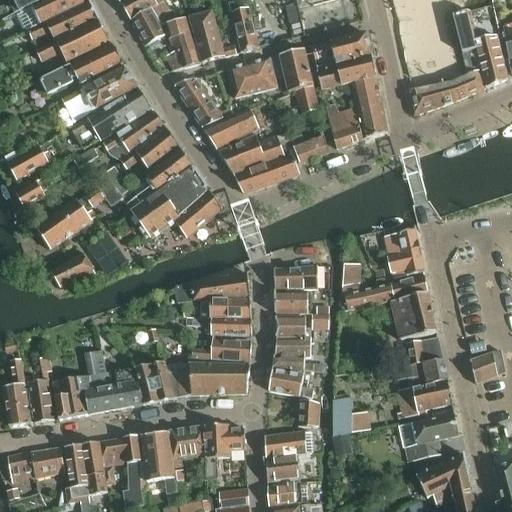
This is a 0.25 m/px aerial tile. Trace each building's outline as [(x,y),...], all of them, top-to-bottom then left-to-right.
[(13,0),(20,14),(46,2),(49,0),(13,0)] [(20,14),(17,16),(22,26),(26,34),(29,33),(91,4),(88,0),(49,0),(46,2),(20,14)] [(126,0),(120,3),(127,15),(132,23),(153,11),(161,27),(165,26),(177,22),(164,3),(162,0),(126,0)] [(247,0),(230,4),(233,14),(232,14),(242,56),(260,51),(259,50),(249,9),(247,0)] [(91,4),(29,33),(33,43),(51,35),(55,42),(56,44),(100,22),(91,4)] [(298,9),(287,12),(290,26),(302,24),(298,9)] [(132,23),(146,49),(148,48),(166,37),(161,27),(153,11),(132,23)] [(213,13),(186,20),(199,67),(201,66),(226,60),(223,51),(213,13)] [(470,13),(454,17),(463,55),(474,52),(480,72),(485,91),(508,82),(497,38),(478,43),(470,13)] [(177,22),(165,26),(170,44),(176,54),(185,71),(199,67),(186,20),(177,23),(177,22)] [(55,42),(35,52),(37,55),(42,65),(62,55),(67,65),(110,43),(100,22),(56,44),(55,42)] [(511,24),(503,28),(505,38),(504,39),(511,70),(511,24)] [(331,45),(312,50),(318,75),(373,60),(368,36),(367,35),(331,45)] [(71,67),(40,82),(48,97),(74,85),(73,81),(76,78),(81,88),(126,68),(125,67),(112,47),(71,68),(71,67)] [(235,47),(223,51),(226,60),(238,56),(235,47)] [(305,52),(279,58),(284,77),(288,95),(295,93),(313,89),(314,89),(305,52)] [(474,52),(463,55),(469,77),(480,72),(474,52)] [(176,54),(166,59),(174,74),(183,71),(185,71),(176,54)] [(248,67),(228,72),(236,101),(256,96),(279,90),(276,80),(284,77),(279,58),(271,61),(248,67)] [(373,60),(318,75),(323,92),(342,87),(342,88),(351,86),(377,80),(373,59),(373,60)] [(85,90),(62,101),(67,112),(74,108),(84,108),(93,114),(96,112),(97,113),(109,106),(110,107),(139,91),(127,70),(85,91),(85,90)] [(411,93),(410,93),(415,118),(418,118),(418,117),(459,102),(485,91),(480,72),(469,77),(467,78),(449,85),(411,93)] [(377,80),(351,86),(357,113),(356,113),(363,142),(388,135),(386,126),(377,80)] [(175,87),(174,89),(203,131),(234,117),(232,110),(231,110),(221,115),(215,107),(205,91),(199,81),(198,81),(175,87)] [(313,89),(295,93),(301,118),(319,112),(313,89)] [(88,121),(71,130),(76,140),(83,152),(100,142),(101,144),(152,111),(139,91),(110,107),(88,120),(88,121)] [(237,106),(231,108),(232,110),(234,117),(240,115),(237,106)] [(336,106),(326,110),(328,117),(337,152),(363,142),(356,113),(355,109),(338,114),(336,106)] [(234,117),(203,131),(218,154),(255,138),(253,135),(261,131),(251,110),(240,115),(234,117)] [(154,114),(103,146),(108,155),(111,158),(120,164),(130,156),(130,157),(135,153),(166,130),(166,129),(154,114)] [(9,121),(0,125),(0,135),(13,129),(9,121)] [(130,156),(120,164),(127,172),(141,161),(150,174),(181,150),(166,130),(135,153),(130,157),(130,156)] [(255,138),(218,154),(232,177),(286,160),(282,150),(292,146),(290,141),(288,134),(278,138),(259,145),(256,137),(255,138)] [(286,160),(232,177),(243,196),(300,177),(297,168),(329,155),(323,134),(305,141),(301,137),(290,141),(292,146),(282,150),(286,160)] [(40,148),(8,166),(18,183),(50,165),(40,148)] [(94,150),(73,162),(78,170),(100,159),(94,150)] [(153,188),(132,202),(138,209),(194,169),(195,169),(181,150),(150,174),(145,178),(153,188)] [(115,169),(95,184),(98,187),(101,185),(103,187),(110,181),(123,198),(127,194),(131,191),(127,186),(115,169)] [(138,209),(131,214),(150,240),(174,223),(210,193),(194,169),(138,209)] [(50,178),(21,195),(29,209),(49,197),(47,193),(56,188),(50,178)] [(101,185),(98,187),(107,201),(111,207),(123,198),(110,181),(103,187),(101,185)] [(98,187),(85,196),(94,210),(107,201),(98,187)] [(210,193),(174,223),(187,241),(223,211),(210,193)] [(77,201),(35,230),(52,254),(94,224),(93,223),(98,219),(93,213),(88,216),(77,201)] [(416,231),(384,239),(388,259),(387,259),(388,260),(390,270),(391,276),(392,276),(393,282),(425,274),(416,231)] [(52,274),(47,277),(50,282),(55,280),(61,290),(96,277),(83,255),(51,274),(52,274)] [(343,298),(342,298),(342,314),(348,314),(348,313),(390,304),(397,303),(394,287),(393,285),(361,293),(359,286),(359,266),(346,266),(346,288),(343,289),(343,298)] [(317,270),(274,272),(275,291),(317,292),(317,270)] [(384,271),(376,273),(378,282),(386,280),(384,271)] [(193,286),(176,289),(179,306),(194,303),(202,303),(212,303),(252,304),(251,303),(252,303),(249,276),(248,276),(193,287),(193,286)] [(394,287),(397,303),(428,296),(426,278),(394,287)] [(309,295),(275,294),(276,315),(309,316),(309,295)] [(397,303),(390,304),(399,343),(438,336),(429,296),(428,296),(397,303)] [(202,303),(202,320),(212,320),(212,321),(252,322),(252,304),(212,303),(202,303)] [(317,317),(312,316),(312,327),(329,327),(329,316),(317,316),(317,317)] [(187,320),(186,328),(194,329),(208,329),(207,337),(211,338),(214,338),(232,338),(253,339),(252,322),(212,321),(212,320),(202,320),(194,320),(187,320)] [(306,320),(276,320),(277,339),(306,340),(306,336),(306,320)] [(157,331),(148,333),(151,345),(160,343),(157,331)] [(193,351),(192,360),(212,362),(250,365),(253,344),(232,342),(232,338),(214,338),(213,341),(212,353),(193,351)] [(277,340),(275,358),(305,361),(311,361),(311,356),(312,340),(306,340),(277,339),(277,340)] [(439,341),(406,347),(410,367),(410,368),(445,361),(439,341)] [(16,343),(5,345),(7,355),(19,353),(16,343)] [(480,343),(470,345),(472,356),(483,353),(481,348),(480,343)] [(471,362),(470,362),(476,387),(503,377),(506,376),(501,352),(493,354),(471,362)] [(81,379),(53,384),(56,400),(60,423),(89,418),(89,417),(84,392),(112,387),(112,386),(113,386),(111,374),(109,375),(108,375),(107,372),(103,353),(86,356),(91,378),(81,379)] [(43,383),(28,385),(35,426),(55,423),(49,382),(49,375),(53,374),(50,358),(40,361),(43,383)] [(274,358),(273,372),(305,373),(314,374),(325,375),(326,367),(314,366),(305,366),(305,361),(275,358),(274,358)] [(410,367),(396,370),(398,383),(408,381),(409,390),(449,383),(445,361),(410,368),(410,367)] [(14,388),(4,389),(10,430),(31,426),(21,362),(10,363),(14,388)] [(166,365),(135,371),(145,407),(175,401),(169,376),(166,365)] [(189,365),(190,372),(179,374),(169,376),(175,401),(192,399),(192,398),(248,396),(250,368),(189,365)] [(113,386),(112,386),(112,387),(117,412),(145,407),(135,371),(134,372),(134,370),(115,373),(117,385),(113,386)] [(273,372),(269,394),(271,394),(300,399),(312,401),(314,391),(302,389),(304,379),(305,373),(273,372)] [(409,391),(398,392),(402,421),(419,418),(419,415),(453,408),(449,383),(409,390),(409,391)] [(112,387),(84,392),(89,417),(117,412),(112,387)] [(334,402),(333,402),(333,439),(352,436),(369,433),(371,433),(368,415),(352,417),(353,400),(334,402)] [(300,402),(298,429),(318,430),(319,430),(320,406),(300,402)] [(413,424),(400,428),(404,449),(438,442),(460,437),(455,416),(413,424)] [(205,429),(204,429),(205,457),(205,462),(207,462),(206,483),(218,481),(217,461),(231,460),(231,453),(246,453),(245,430),(230,431),(230,428),(205,429)] [(204,429),(170,433),(170,434),(175,471),(183,470),(182,460),(205,457),(204,429)] [(170,434),(142,438),(147,484),(165,481),(167,496),(177,495),(176,480),(175,471),(170,434)] [(266,438),(265,439),(266,462),(298,458),(298,457),(313,455),(311,434),(297,435),(266,438)] [(123,441),(99,445),(100,445),(107,487),(117,485),(115,469),(128,466),(129,492),(124,493),(127,511),(145,507),(142,491),(141,463),(138,439),(123,441)] [(438,442),(404,449),(405,450),(408,465),(441,457),(438,442)] [(100,445),(83,447),(88,480),(94,479),(96,495),(108,493),(107,487),(100,445)] [(83,447),(65,449),(72,490),(66,491),(69,505),(80,504),(82,511),(91,511),(89,488),(88,480),(83,447)] [(61,451),(31,455),(36,481),(36,482),(66,475),(61,451)] [(31,454),(8,459),(13,486),(36,481),(31,455),(31,454)] [(464,456),(417,478),(428,501),(433,498),(437,510),(454,504),(473,497),(464,456)] [(298,458),(266,462),(268,484),(269,489),(301,485),(301,481),(300,480),(298,458)] [(511,511),(511,463),(494,471),(503,504),(496,506),(498,511),(497,511),(511,511)] [(331,471),(331,481),(341,481),(341,480),(342,478),(342,473),(340,471),(331,471)] [(184,472),(176,473),(178,483),(185,482),(184,472)] [(269,489),(268,489),(269,510),(309,506),(309,502),(308,488),(308,484),(301,485),(269,489)] [(16,491),(8,493),(10,503),(18,501),(16,491)] [(249,492),(220,495),(220,511),(250,505),(249,492)] [(475,511),(473,497),(454,504),(456,511),(475,511)] [(204,511),(203,503),(166,511),(204,511)]
